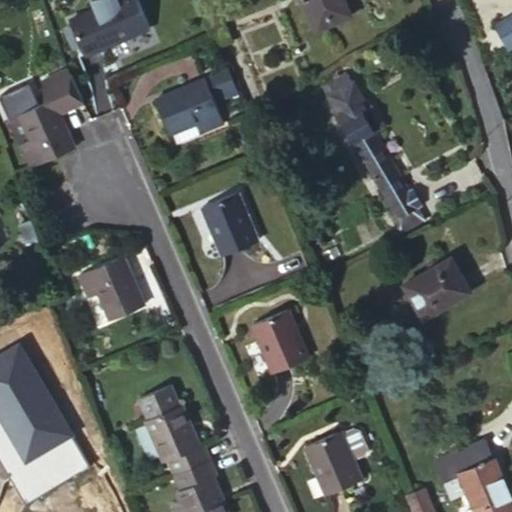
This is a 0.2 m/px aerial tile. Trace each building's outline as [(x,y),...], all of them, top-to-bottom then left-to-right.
[(100,7),(68,21),(85,55),(148,26),(136,0),(114,0),(115,3),(101,9),(100,7)] [(212,0),(199,0),(207,16),(217,11),(212,0)] [(302,0),(315,29),(350,13),(344,0),(302,0)] [(214,34),(219,45),(229,40),(217,11),(207,16),(214,34)] [(511,17),(497,26),(510,50),(511,48),(511,17)] [(131,34),(135,43),(151,36),(147,27),(131,34)] [(380,62),(391,55),(385,44),(374,51),(380,62)] [(41,80),(44,86),(69,73),(66,68),(41,80)] [(237,91),(227,68),(221,71),(230,94),(237,91)] [(221,71),(204,78),(213,101),(230,94),(221,71)] [(397,214),(420,201),(411,185),(406,187),(373,131),(382,125),(370,104),(367,105),(353,80),(350,81),(345,71),(323,84),(397,214)] [(29,166),(74,147),(66,129),(59,112),(83,101),(69,73),(44,86),(50,99),(18,113),(29,138),(19,143),(29,166)] [(204,78),(153,100),(167,134),(169,133),(173,143),(223,122),(213,101),(204,78)] [(221,255),(258,239),(250,220),(247,220),(242,208),(244,207),(236,191),(200,207),(221,255)] [(428,216),(420,201),(397,214),(391,218),(400,233),(428,216)] [(25,241),(37,236),(28,215),(17,221),(25,241)] [(112,319),(145,304),(123,255),(78,275),(88,297),(99,292),(112,319)] [(422,318),(470,290),(451,257),(402,284),(422,318)] [(271,371),(308,355),(300,335),(297,335),(292,323),(294,322),(286,306),(250,322),(271,371)] [(0,349),(0,418),(27,462),(72,434),(13,342),(0,349)] [(175,473),(210,457),(203,442),(199,443),(181,403),(179,404),(170,382),(139,395),(148,417),(145,418),(163,458),(169,457),(175,473)] [(359,428),(353,426),(341,431),(340,428),(304,444),(325,492),(360,476),(353,457),(365,452),(367,446),(359,428)] [(497,511),(511,505),(511,504),(508,495),(511,492),(504,475),(500,473),(492,454),(490,455),(483,439),(436,458),(445,478),(460,473),(475,511),(497,511)] [(217,473),(210,457),(175,473),(181,486),(176,488),(185,511),(227,511),(212,476),(217,473)] [(415,511),(422,511),(432,508),(423,485),(407,492),(415,511)]
